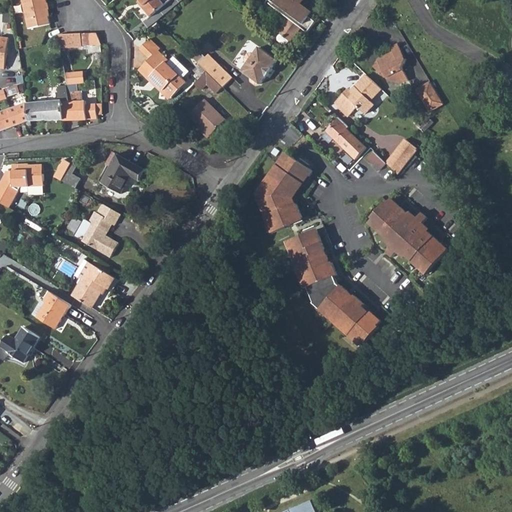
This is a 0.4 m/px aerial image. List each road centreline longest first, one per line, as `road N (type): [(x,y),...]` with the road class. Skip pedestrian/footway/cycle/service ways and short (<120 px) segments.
road 1 (residential): [(222,185),(0,495)]
road 2 (tertiary): [(181,511),(511,359)]
road 3 (residential): [(360,0),(271,119)]
road 4 (residential): [(119,121),(118,46),(86,0)]
road 5 (residential): [(342,189),(336,205),(361,267),(398,295)]
road 6 (residential): [(342,189),(418,182),(455,219)]
road 7 (residential): [(119,121),(70,138),(0,144)]
road 8 (residential): [(222,185),(119,121)]
